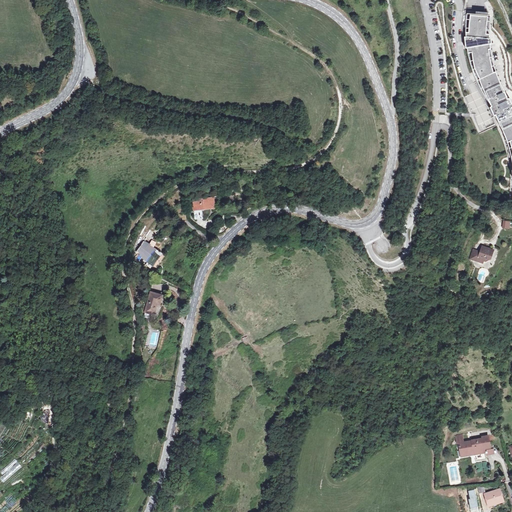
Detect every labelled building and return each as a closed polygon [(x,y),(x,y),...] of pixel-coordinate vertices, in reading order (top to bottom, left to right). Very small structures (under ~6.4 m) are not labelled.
[(511,104),(509,99),(508,99),(505,92),(501,85),(497,76),(494,67),(493,61),(492,53),(491,48),(490,45),(491,45),(491,38),(491,35),(490,35),(490,27),(491,17),(470,16),(469,33),(466,33),(466,37),(465,37),(466,49),(467,49),(468,54),(472,53),(473,61),(475,70),(480,80),(479,80),(481,84),(485,93),(488,100),(492,107),(490,108),(494,116),(496,116),(503,131),(507,140),(509,148),(511,157),(511,160),(511,104)] [(196,209),(213,208),(213,198),(195,199),(196,209)] [(510,230),(511,222),(503,221),(502,229),(510,230)] [(154,246),(150,243),(148,244),(144,241),(135,253),(138,255),(136,259),(142,264),(144,260),(147,262),(145,264),(150,267),(152,264),(153,265),(161,254),(153,248),(154,246)] [(471,258),(478,261),(479,258),(485,260),(485,259),(486,256),(488,248),(483,247),(481,253),(474,250),(471,258)] [(494,250),(488,248),(486,256),(485,259),(485,260),(486,261),(491,259),(494,250)] [(161,295),(149,292),(145,311),(153,313),(155,302),(159,303),(161,295)] [(468,444),(468,442),(458,443),(459,448),(461,448),(462,456),(470,455),(470,453),(475,452),(475,455),(477,461),(486,459),(484,451),(490,450),(487,437),(483,438),(484,439),(473,441),(473,444),(468,444)] [(488,508),(504,503),(500,491),(485,496),(488,508)]
